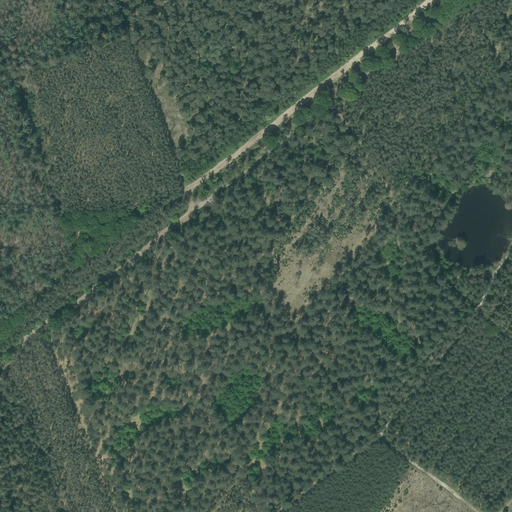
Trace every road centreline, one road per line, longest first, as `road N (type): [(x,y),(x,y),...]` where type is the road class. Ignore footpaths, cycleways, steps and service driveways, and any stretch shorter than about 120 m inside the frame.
road 1 (track): [(193,209),(186,189),(428,0)]
road 2 (track): [(205,199),(454,0)]
road 3 (track): [(0,63),(51,202),(142,199),(193,209)]
road 4 (track): [(375,435),(205,199)]
road 5 (track): [(255,511),(127,262)]
road 6 (track): [(474,310),(329,100)]
road 7 (track): [(0,355),(193,209)]
road 8 (track): [(113,0),(186,189)]
road 9 (track): [(474,310),(375,435)]
road 10 (track): [(375,435),(272,511)]
road 11 (track): [(375,435),(470,511)]
